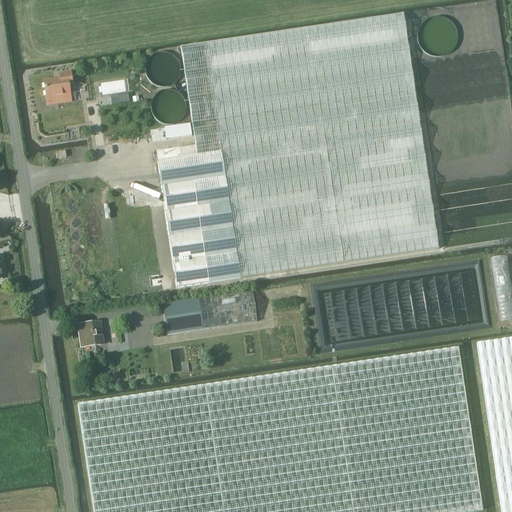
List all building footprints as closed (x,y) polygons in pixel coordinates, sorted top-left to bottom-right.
[(241,279),(439,249),(404,15),(308,29),(181,49),(196,145),(198,153),(221,149),(241,279)] [(457,41),(448,15),(424,24),(428,35),(424,37),(429,51),(457,41)] [(60,80),(44,83),(46,99),(57,97),(58,103),(71,101),(69,88),(72,88),(70,74),(59,76),(60,80)] [(168,86),(153,110),(171,122),(186,98),(168,86)] [(177,288),(241,279),(221,149),(198,153),(196,145),(157,151),(159,161),(158,161),(177,288)] [(341,328),(339,338),(391,330),(389,319),(388,312),(382,311),(385,297),(384,295),(384,298),(382,288),(376,287),(372,288),(371,285),(346,289),(347,296),(343,296),(344,304),(350,305),(351,310),(344,311),(358,314),(342,316),(341,325),(341,328)] [(167,336),(257,322),(252,290),(162,304),(167,336)] [(92,329),(92,324),(79,326),(82,348),(102,345),(100,327),(92,329)] [(392,343),(391,332),(373,335),(375,346),(392,343)] [(511,511),(511,339),(476,344),(501,511),(511,511)] [(85,357),(93,356),(92,347),(83,348),(85,357)] [(205,387),(78,406),(93,511),(469,511),(482,510),(470,432),(457,349),(224,384),(205,387)]
